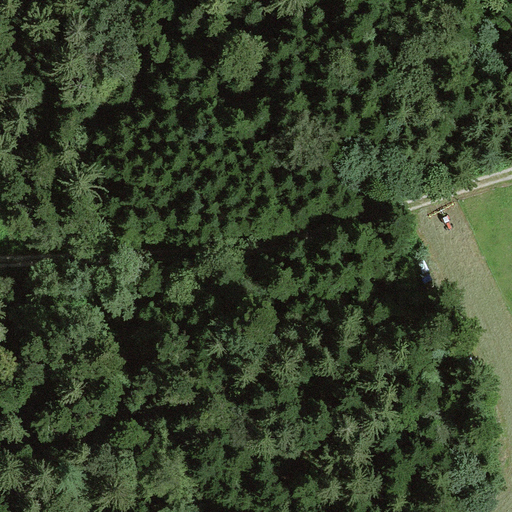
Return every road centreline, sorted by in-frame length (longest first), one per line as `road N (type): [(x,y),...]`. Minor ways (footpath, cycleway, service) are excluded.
road 1 (track): [(0,261),(95,263),(393,211),(511,174)]
road 2 (track): [(406,0),(397,12),(407,81),(469,129),(463,293),(511,354)]
